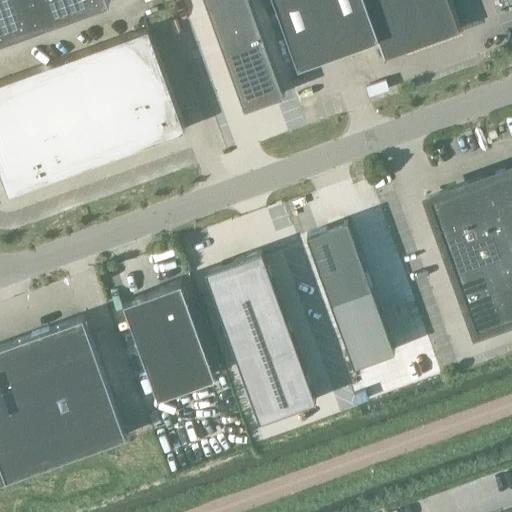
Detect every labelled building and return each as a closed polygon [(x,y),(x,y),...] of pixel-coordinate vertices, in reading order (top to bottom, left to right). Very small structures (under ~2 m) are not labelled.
[(0,0),(0,38),(105,0),(0,0)] [(251,0),(206,0),(245,107),(284,93),(251,0)] [(274,0),(298,66),(319,59),(339,52),(320,0),(274,0)] [(320,0),(339,52),(378,37),(364,0),(320,0)] [(448,0),(364,0),(378,37),(385,58),(387,57),(387,55),(459,29),(448,0)] [(148,27),(0,80),(0,169),(8,192),(185,128),(148,27)] [(511,165),(429,195),(477,327),(511,314),(511,165)] [(307,233),(306,233),(353,363),(395,349),(372,287),(348,218),(307,233)] [(260,246),(204,267),(259,419),(315,398),(260,246)] [(158,393),(216,373),(181,278),(124,299),(158,393)] [(0,478),(126,433),(83,314),(0,343),(0,478)]
